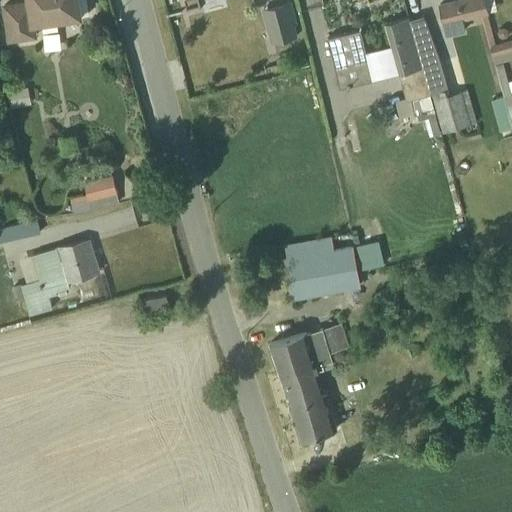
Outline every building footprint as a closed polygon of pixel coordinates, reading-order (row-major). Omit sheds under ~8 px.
[(36,20),(87,12),(84,0),(26,0),(0,4),(6,39),(38,34),(36,20)] [(290,0),(288,0),(262,6),(270,41),(299,34),(290,0)] [(465,29),(458,0),(444,0),(439,1),(447,33),(465,29)] [(487,0),(458,0),(465,29),(478,26),(494,96),(489,97),(497,129),(511,125),(511,116),(511,117),(505,92),(509,91),(502,59),(511,56),(511,35),(497,39),(487,0)] [(427,14),(410,19),(431,92),(441,131),(477,122),(467,87),(449,92),(427,14)] [(328,35),(341,85),(398,72),(406,99),(431,92),(410,19),(385,25),(390,43),(367,49),(361,27),(328,35)] [(28,85),(9,89),(12,105),(31,101),(28,85)] [(113,173),(84,179),(90,208),(119,201),(113,173)] [(37,221),(0,229),(0,241),(40,232),(37,221)] [(284,255),(291,295),(359,283),(353,246),(349,247),(348,244),(333,246),(330,235),(287,242),(289,254),(284,255)] [(101,272),(91,238),(32,255),(39,279),(14,286),(19,303),(25,301),(29,315),(52,308),(48,297),(57,294),(56,292),(70,288),(68,282),(101,272)] [(166,293),(144,299),(148,313),(170,307),(166,293)] [(348,344),(341,319),(325,324),(332,349),(348,344)] [(294,333),(270,340),(299,440),(337,429),(318,362),(332,357),(323,325),(311,329),(310,327),(294,332),(294,333)]
